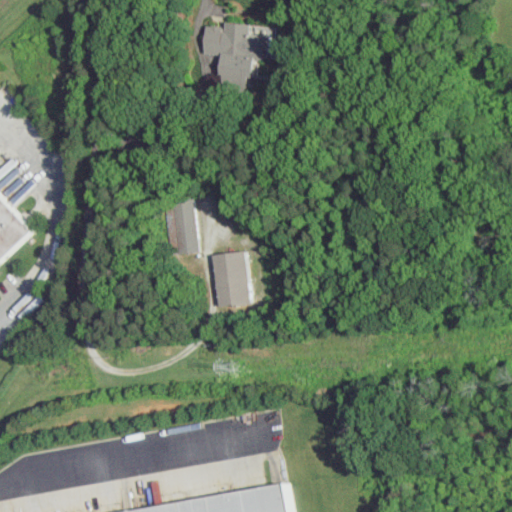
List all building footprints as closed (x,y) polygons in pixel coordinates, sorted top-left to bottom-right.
[(202,51),(243,52),(242,62),(235,62),(235,72),(253,73),(253,56),(272,57),(273,34),(251,33),(251,21),(224,21),(223,25),(203,24),(202,51)] [(0,268),(39,232),(0,190),(0,268)] [(198,250),(192,197),(164,200),(167,228),(175,227),(178,252),(198,250)] [(243,248),(211,252),(217,305),(250,302),(243,248)] [(125,511),(295,511),(290,483),(125,511)]
